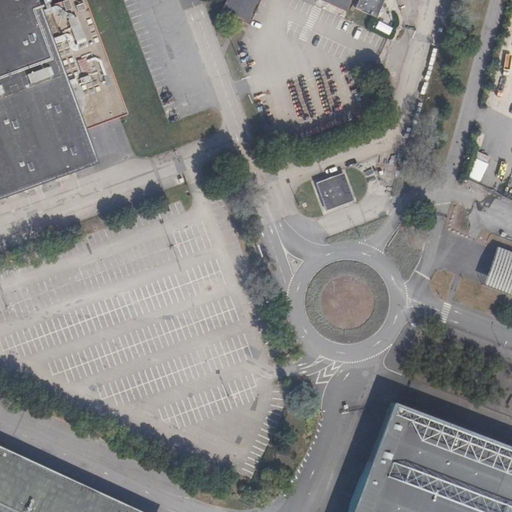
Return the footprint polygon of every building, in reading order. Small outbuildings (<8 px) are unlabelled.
[(0,0),(0,195),(87,164),(77,135),(126,117),(83,0),(69,0),(32,14),(26,0),(0,0)] [(313,0),(345,14),(351,0),(225,0),(219,14),(248,27),(260,0),(313,0)] [(357,0),(353,10),(375,20),(384,0),(357,0)] [(377,22),(374,31),(390,35),(394,21),(386,19),(385,25),(377,22)] [(467,177),(479,182),(487,165),(475,159),(467,177)] [(348,202),(340,179),(318,188),(326,210),(348,202)] [(511,255),(495,249),(479,288),(511,299),(511,255)] [(349,511),(511,511),(511,453),(389,407),(349,511)] [(0,511),(126,511),(0,453),(0,511)]
